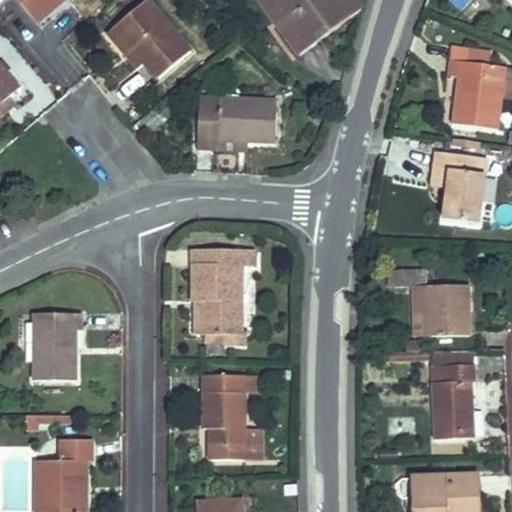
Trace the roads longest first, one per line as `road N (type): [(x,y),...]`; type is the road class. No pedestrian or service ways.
road 1 (tertiary): [(349,209),(331,394),(331,511)]
road 2 (residential): [(135,221),(140,511)]
road 3 (residential): [(135,221),(173,205),(349,209)]
road 4 (tertiary): [(395,0),(349,209)]
road 5 (unknown): [(69,42),(135,221)]
road 6 (residential): [(0,279),(135,221)]
